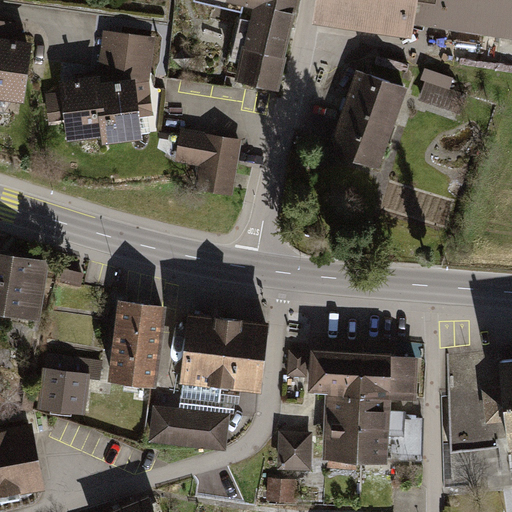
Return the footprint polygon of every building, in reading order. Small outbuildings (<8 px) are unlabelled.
[(192,0),(193,3),(240,13),(226,79),(277,93),(298,0),(192,0)] [(410,0),(322,0),(321,7),(408,20),(410,0)] [(511,0),(438,0),(435,19),(511,30),(511,0)] [(0,103),(23,105),(29,45),(16,44),(18,28),(0,25),(0,103)] [(95,79),(58,83),(59,92),(46,92),(49,126),(62,125),(66,145),(99,140),(99,147),(140,140),(137,121),(155,118),(153,79),(160,40),(101,31),(95,79)] [(449,105),(453,73),(426,69),(421,102),(449,105)] [(403,86),(360,71),(346,111),(390,126),(403,86)] [(390,126),(346,111),(332,151),(376,166),(390,126)] [(240,139),(182,130),(176,163),(199,167),(194,194),(231,199),(240,139)] [(0,317),(38,325),(47,263),(0,256),(0,317)] [(166,306),(116,300),(106,382),(155,390),(166,306)] [(262,321),(186,314),(179,389),(254,398),(262,321)] [(418,360),(309,353),(307,394),(322,396),(319,465),(386,470),(389,401),(418,404),(418,360)] [(511,359),(500,361),(503,389),(485,391),(487,421),(507,419),(509,444),(511,443),(511,359)] [(88,377),(44,370),(37,409),(81,417),(88,377)] [(228,416),(152,408),(147,450),(225,453),(228,416)] [(29,426),(0,431),(0,501),(43,493),(29,426)] [(309,433),(278,436),(279,474),(309,474),(309,433)] [(286,484),(267,483),(266,504),(286,506),(286,484)] [(152,511),(149,500),(114,511),(152,511)]
